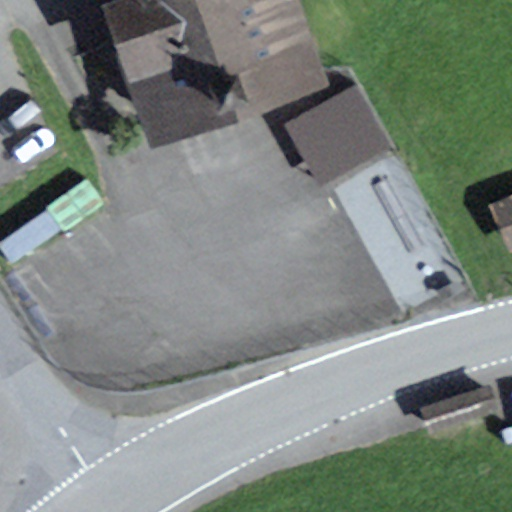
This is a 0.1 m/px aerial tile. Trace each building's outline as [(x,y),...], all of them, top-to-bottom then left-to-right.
[(116,0),(159,120),(305,68),(280,0),(116,0)] [(389,144),(356,82),(288,118),(322,180),(389,144)] [(366,225),(360,228),(407,311),(468,276),(404,163),(348,194),(366,225)] [(511,200),(498,206),(511,238),(511,200)] [(488,389),(426,410),(431,427),(494,407),(488,389)]
